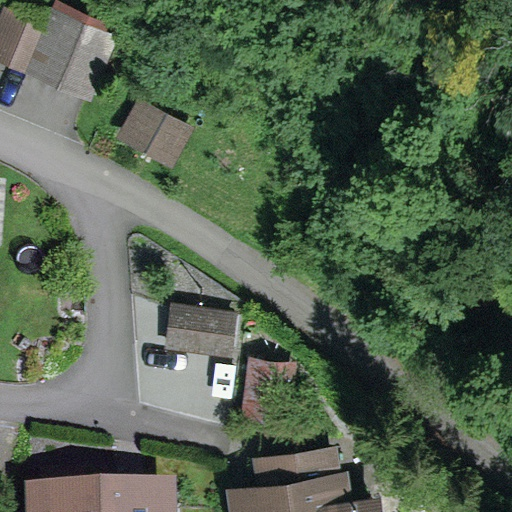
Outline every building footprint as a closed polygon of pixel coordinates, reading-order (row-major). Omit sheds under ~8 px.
[(5,11),(0,23),(0,34),(39,51),(48,29),(5,11)] [(110,36),(55,13),(48,29),(39,51),(31,68),(87,92),(110,36)] [(141,102),(125,132),(156,149),(172,119),(141,102)] [(172,305),(167,342),(229,350),(234,314),(172,305)] [(255,364),(250,408),(281,411),(286,368),(255,364)] [(374,511),(372,498),(335,504),(328,451),(262,461),(267,494),(246,497),(247,511),(374,511)] [(45,476),(46,511),(153,511),(154,504),(80,506),(79,475),(45,476)]
